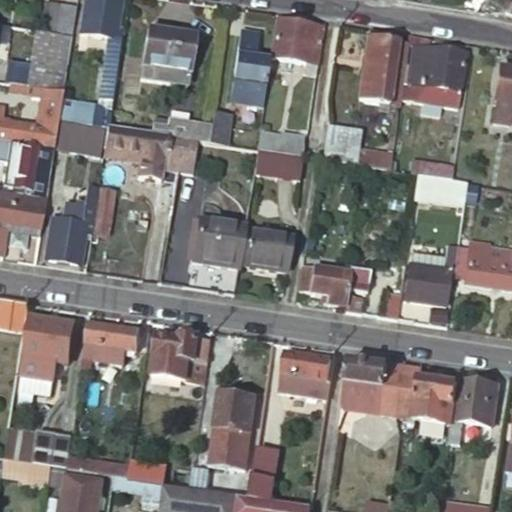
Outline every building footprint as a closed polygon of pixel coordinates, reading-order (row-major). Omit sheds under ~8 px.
[(97,97),(112,100),(122,31),(114,30),(118,0),(83,0),(78,35),(106,40),(97,97)] [(71,34),(75,8),(43,3),(39,29),(71,34)] [(275,37),(272,58),(305,63),(303,74),(315,76),(322,28),(277,20),(275,37)] [(37,89),(61,93),(70,38),(0,26),(0,33),(33,39),(28,72),(11,70),(8,85),(32,89),(37,89)] [(146,30),(140,67),(138,81),(174,87),(176,73),(186,75),(193,37),(146,30)] [(236,33),(226,100),(261,105),(268,57),(250,55),(253,35),(236,33)] [(411,47),(406,85),(416,87),(414,101),(457,107),(465,55),(428,49),(430,39),(409,36),(407,46),(411,47)] [(359,104),(398,109),(407,46),(367,41),(359,104)] [(511,70),(499,69),(492,123),(489,141),(507,143),(509,125),(511,125),(511,70)] [(186,75),(176,73),(174,87),(184,88),(186,75)] [(37,89),(32,89),(31,98),(37,99),(32,132),(9,129),(10,122),(0,120),(0,140),(37,147),(53,149),(57,120),(60,104),(61,93),(37,89)] [(60,104),(57,120),(95,126),(97,109),(60,104)] [(149,134),(197,142),(207,143),(209,127),(165,119),(165,126),(151,124),(149,134)] [(207,143),(257,151),(259,135),(219,129),(220,122),(210,120),(209,127),(207,143)] [(60,125),(55,152),(98,159),(103,131),(60,125)] [(162,170),(177,173),(191,175),(197,142),(149,134),(107,128),(104,147),(143,154),(141,164),(139,178),(160,181),(162,170)] [(259,135),(257,151),(301,158),(304,136),(260,129),(259,135)] [(327,129),(322,162),(390,173),(393,148),(360,143),(361,133),(327,129)] [(13,192),(45,198),(53,149),(37,147),(37,151),(11,147),(5,186),(14,188),(13,192)] [(104,147),(102,158),(141,164),(143,154),(104,147)] [(253,176),(299,183),(302,158),(301,158),(257,151),(253,176)] [(420,161),(418,177),(452,182),(454,166),(420,161)] [(452,182),(418,177),(415,195),(465,202),(468,184),(452,182)] [(0,190),(0,255),(4,232),(39,237),(40,229),(45,198),(13,192),(0,190)] [(84,237),(90,238),(91,236),(97,193),(86,191),(79,226),(52,222),(46,261),(79,267),(84,237)] [(113,195),(97,193),(91,236),(105,238),(113,195)] [(200,221),(195,220),(188,260),(193,261),(200,221)] [(238,269),(238,267),(244,231),(244,227),(200,220),(200,221),(193,261),(193,262),(238,269)] [(244,231),(238,267),(285,275),(290,240),(244,231)] [(511,250),(490,247),(491,244),(471,241),(469,252),(465,284),(481,286),(480,288),(511,292),(511,250)] [(450,277),(453,278),(458,250),(446,248),(444,258),(414,252),(410,272),(407,285),(405,285),(403,300),(446,307),(450,277)] [(305,268),(302,292),(313,293),(313,295),(326,297),(331,298),(329,305),(348,309),(351,289),(370,292),(374,271),(355,268),(353,274),(317,268),(317,270),(305,268)] [(9,333),(24,335),(29,304),(13,302),(9,333)] [(445,312),(425,309),(423,321),(443,324),(445,312)] [(30,317),(22,372),(54,376),(57,362),(70,364),(76,324),(30,317)] [(89,325),(82,371),(89,372),(92,357),(98,358),(97,362),(107,363),(108,360),(122,362),(124,351),(138,353),(141,333),(89,325)] [(156,333),(150,375),(206,384),(213,340),(179,334),(178,337),(156,333)] [(279,393),(328,401),(330,384),(325,383),(328,361),(284,355),(279,393)] [(350,360),(343,406),(398,414),(405,369),(350,360)] [(398,414),(405,415),(405,413),(411,376),(412,370),(405,369),(398,414)] [(454,421),(460,384),(411,376),(405,413),(454,421)] [(460,422),(454,421),(450,445),(462,447),(466,423),(493,428),(500,388),(466,382),(460,422)] [(215,426),(209,463),(244,469),(250,431),(251,431),(256,395),(219,390),(214,426),(215,426)] [(7,448),(5,459),(19,461),(51,466),(57,467),(66,468),(68,458),(7,448)] [(257,450),(250,493),(250,497),(269,501),(277,453),(257,450)] [(68,458),(66,468),(113,476),(127,478),(129,465),(68,455),(68,458)] [(19,461),(5,459),(3,472),(26,475),(26,482),(49,485),(51,466),(19,461)] [(57,467),(51,466),(49,485),(47,493),(53,494),(57,467)] [(181,471),(179,480),(186,481),(187,472),(181,471)] [(194,476),(193,488),(208,491),(210,479),(194,476)] [(193,488),(162,484),(158,511),(160,511),(234,511),(237,496),(208,491),(193,488)] [(243,496),(237,496),(234,511),(311,511),(312,507),(269,501),(250,497),(243,496)] [(72,511),(75,501),(62,499),(59,511),(72,511)] [(79,511),(81,502),(75,501),(72,511),(79,511)] [(439,511),(493,511),(493,510),(441,502),(439,511)]
